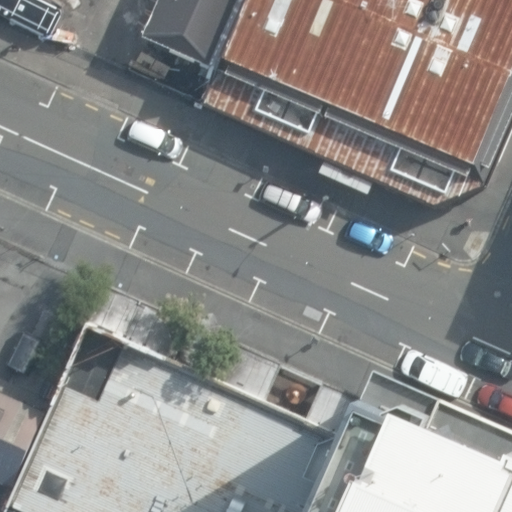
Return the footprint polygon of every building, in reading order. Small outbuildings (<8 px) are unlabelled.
[(237,0),(155,0),(140,35),(210,64),(237,0)] [(511,116),(511,0),(241,0),(194,100),(428,206),(482,185),(511,116)] [(177,314),(108,283),(50,411),(17,486),(5,511),(312,511),(363,397),(236,341),(222,376),(161,349),(177,314)] [(511,511),(511,427),(377,368),(363,397),(312,511),(511,511)] [(0,478),(17,486),(50,411),(0,388),(0,478)]
